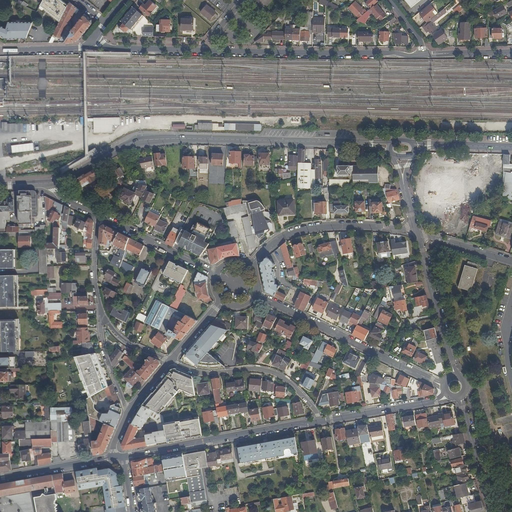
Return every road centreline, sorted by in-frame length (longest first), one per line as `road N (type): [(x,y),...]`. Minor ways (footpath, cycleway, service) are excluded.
road 1 (tertiary): [(371,143),(145,139),(39,184)]
road 2 (unclassified): [(423,54),(114,48),(93,38)]
road 3 (residential): [(445,383),(257,294)]
road 4 (residential): [(124,456),(319,421)]
road 5 (residential): [(249,266),(270,244),(312,227),(413,231)]
road 6 (residential): [(171,360),(205,373),(275,373),(303,394),(319,421)]
road 7 (residential): [(413,231),(455,376)]
road 8 (residential): [(98,216),(216,273)]
road 9 (residential): [(319,421),(447,394)]
